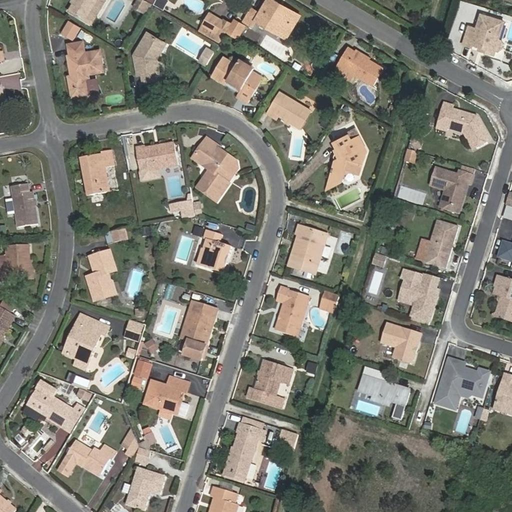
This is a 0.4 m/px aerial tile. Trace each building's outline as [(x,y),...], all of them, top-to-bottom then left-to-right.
[(76,0),(69,12),(85,21),(97,0),(76,0)] [(151,5),(143,0),(139,0),(136,7),(146,13),(151,5)] [(224,0),(217,12),(224,16),(233,0),(224,0)] [(296,17),(275,5),(277,1),(274,0),(267,0),(260,13),(252,8),(244,21),(253,26),(257,20),(284,37),(296,17)] [(210,13),(201,29),(214,36),(223,21),(210,13)] [(470,27),(465,45),(473,47),(474,45),(484,48),(483,51),(495,55),(496,51),(499,40),(505,22),(482,15),(478,29),(470,27)] [(81,27),(69,20),(62,32),(74,39),(81,27)] [(231,25),(223,21),(214,36),(222,41),(231,25)] [(163,50),(158,48),(162,41),(148,32),(134,55),(138,75),(142,74),(144,83),(161,80),(157,59),(163,50)] [(503,41),(499,40),(496,51),(500,52),(503,50),(505,44),(503,41)] [(208,48),(203,56),(210,61),(215,52),(208,48)] [(343,71),(345,68),(374,86),(384,69),(355,51),(354,53),(347,49),(336,67),(343,71)] [(74,64),(76,75),(69,76),(71,89),(75,88),(76,96),(88,94),(85,79),(89,74),(104,71),(100,50),(68,56),(70,64),(74,64)] [(210,61),(203,56),(200,61),(207,65),(210,61)] [(237,65),(223,57),(212,76),(226,84),(229,80),(242,87),(237,96),(248,103),(257,89),(246,82),(255,68),(240,59),(237,65)] [(327,90),(331,82),(321,77),(318,85),(327,90)] [(369,106),(377,99),(363,83),(355,90),(369,106)] [(279,115),(301,128),(311,110),(281,92),(268,113),(277,118),(279,115)] [(454,106),(447,104),(439,128),(447,131),(448,127),(466,132),(475,149),(489,141),(490,138),(478,117),(475,116),(472,117),(468,116),(467,114),(453,109),(454,106)] [(325,131),(330,122),(326,119),(321,128),(325,131)] [(336,161),(331,177),(342,181),(345,174),(350,171),(360,174),(367,151),(360,136),(352,140),(348,133),(334,140),(339,150),(336,151),(334,157),(336,161)] [(193,159),(210,170),(198,188),(219,203),(230,185),(225,180),(233,168),(237,171),(239,169),(238,162),(229,155),(219,149),(220,147),(208,138),(193,159)] [(415,151),(421,148),(417,139),(411,142),(415,151)] [(157,169),(179,165),(175,143),(146,148),(146,147),(137,149),(141,172),(157,169)] [(102,155),(81,158),(88,197),(110,192),(105,168),(114,166),(111,150),(101,152),(102,155)] [(419,156),(412,154),(410,161),(417,163),(419,156)] [(157,169),(141,172),(143,180),(159,177),(157,169)] [(462,176),(439,169),(434,186),(449,191),(443,209),(461,215),(471,185),(473,185),(476,175),(463,172),(462,176)] [(30,193),(29,184),(12,187),(19,228),(39,225),(33,192),(30,193)] [(193,202),(172,205),(173,213),(182,211),(183,218),(196,216),(193,202)] [(511,207),(507,206),(503,218),(511,221),(511,207)] [(117,222),(119,229),(135,225),(134,218),(117,222)] [(459,227),(439,221),(432,242),(423,239),(420,252),(428,254),(426,262),(426,263),(447,269),(459,227)] [(330,259),(333,250),(325,247),(329,235),(299,226),(297,234),(299,235),(289,266),(316,274),(319,265),(314,263),(317,255),(330,259)] [(193,235),(201,238),(203,229),(196,227),(193,235)] [(128,239),(126,229),(112,232),(114,242),(128,239)] [(203,249),(198,266),(224,274),(233,247),(221,244),(223,236),(208,230),(205,239),(207,240),(204,249),(203,249)] [(9,275),(31,274),(29,245),(7,246),(8,265),(0,266),(1,280),(9,280),(9,275)] [(511,246),(506,245),(501,259),(511,262),(511,246)] [(87,278),(95,302),(115,295),(109,274),(117,271),(111,251),(90,257),(96,275),(87,278)] [(420,252),(417,259),(426,262),(428,254),(420,252)] [(371,266),(383,268),(385,257),(374,254),(371,266)] [(422,284),(407,279),(402,294),(414,297),(418,299),(413,315),(431,321),(439,295),(436,294),(440,279),(425,275),(422,284)] [(503,296),(497,316),(511,320),(511,280),(499,276),(496,286),(498,286),(496,293),(503,296)] [(285,303),(276,331),(298,337),(311,297),(282,288),(278,301),(285,303)] [(323,306),(337,310),(341,298),(327,293),(323,306)] [(412,304),(414,297),(402,294),(400,300),(412,304)] [(193,302),(184,330),(190,332),(183,355),(202,361),(211,332),(209,331),(212,319),(215,320),(218,310),(193,302)] [(0,346),(16,316),(0,306),(0,346)] [(76,339),(69,356),(78,360),(88,364),(102,333),(105,335),(109,327),(86,318),(82,327),(78,325),(72,337),(76,339)] [(129,329),(142,334),(144,326),(131,322),(129,329)] [(423,334),(389,324),(383,343),(398,348),(395,358),(414,363),(423,334)] [(126,337),(139,341),(142,334),(129,329),(126,337)] [(153,340),(147,344),(152,353),(159,350),(153,340)] [(445,380),(438,403),(448,407),(451,399),(455,400),(462,397),(462,395),(470,397),(474,395),(484,398),(492,372),(482,369),(481,373),(474,371),(471,372),(470,374),(465,373),(467,364),(451,359),(447,373),(449,376),(451,377),(450,381),(445,380)] [(88,364),(78,360),(76,365),(86,370),(88,364)] [(148,363),(139,360),(135,372),(144,375),(148,363)] [(276,396),(281,381),(289,384),(293,370),(265,362),(256,390),(251,388),(248,397),(282,408),(285,399),(276,396)] [(315,375),(317,364),(307,363),(306,373),(315,375)] [(389,375),(367,368),(360,391),(398,402),(408,405),(412,390),(386,382),(389,375)] [(511,376),(507,375),(497,408),(511,412),(511,376)] [(152,381),(145,405),(178,415),(182,404),(178,402),(182,392),(187,393),(190,383),(171,377),(168,386),(152,381)] [(135,378),(133,387),(140,389),(142,380),(135,378)] [(32,410),(63,428),(74,410),(53,398),(57,391),(43,382),(39,389),(44,392),(32,410)] [(78,396),(88,400),(91,393),(82,389),(78,396)] [(451,399),(448,407),(458,410),(462,397),(455,400),(451,399)] [(408,405),(398,402),(397,408),(406,411),(408,405)] [(406,411),(397,408),(394,417),(403,420),(406,411)] [(232,449),(228,464),(224,477),(244,483),(258,439),(264,440),(266,432),(242,425),(234,450),(232,449)] [(127,455),(133,458),(139,447),(132,429),(122,445),(130,450),(127,455)] [(300,435),(285,431),(281,445),(296,449),(300,435)] [(153,434),(147,436),(151,445),(157,443),(153,434)] [(113,459),(116,452),(104,445),(100,452),(95,448),(93,451),(76,441),(67,457),(85,468),(86,465),(101,474),(111,458),(113,459)] [(296,449),(281,445),(280,450),(294,454),(296,449)] [(138,455),(149,458),(151,452),(140,449),(138,455)] [(139,468),(127,504),(145,510),(151,492),(160,495),(166,477),(139,468)] [(215,498),(210,511),(236,511),(239,505),(235,503),(238,494),(215,487),(212,497),(215,498)] [(0,494),(2,492),(0,490),(0,511),(15,511),(17,510),(0,495),(0,494)]
